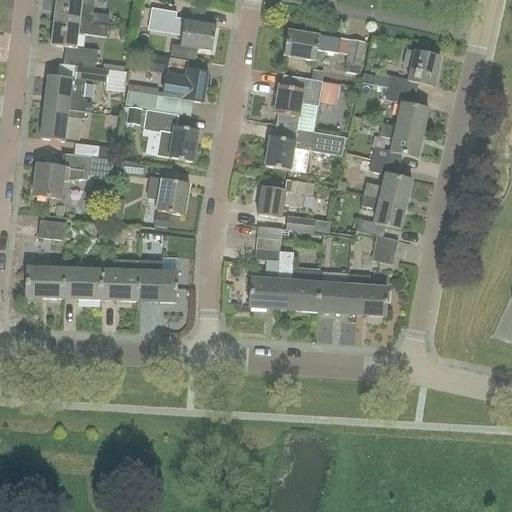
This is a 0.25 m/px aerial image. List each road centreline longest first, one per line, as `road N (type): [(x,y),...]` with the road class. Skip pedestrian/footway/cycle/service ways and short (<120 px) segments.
road 1 (residential): [(412,368),(497,0)]
road 2 (residential): [(208,355),(209,237),(256,0)]
road 3 (residential): [(0,265),(32,0)]
road 4 (residential): [(0,349),(208,355)]
road 5 (residential): [(208,355),(412,368)]
